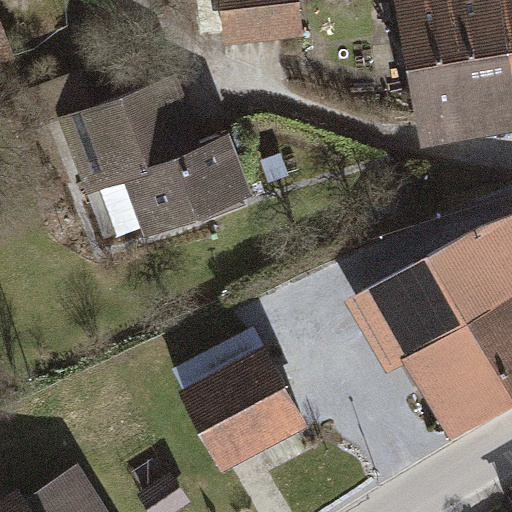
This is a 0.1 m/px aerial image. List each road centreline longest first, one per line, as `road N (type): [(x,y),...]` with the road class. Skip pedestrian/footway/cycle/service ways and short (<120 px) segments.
road 1 (residential): [(119,0),(228,77),(406,151),(511,166)]
road 2 (tertiary): [(400,511),(511,445)]
